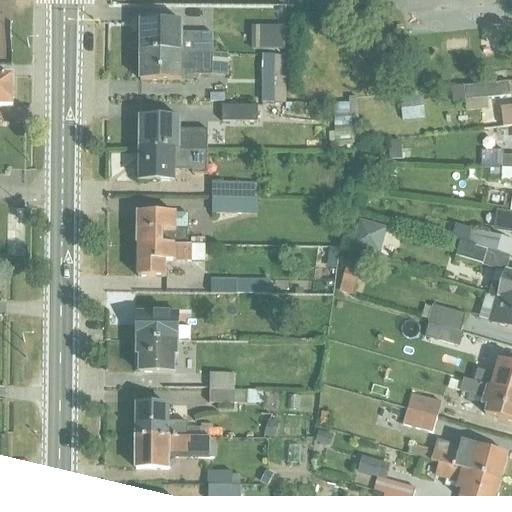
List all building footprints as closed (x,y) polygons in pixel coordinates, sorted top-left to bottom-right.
[(141,54),(213,54),(213,34),(184,34),(184,22),(141,22),(141,54)] [(284,28),(252,27),(251,51),(283,52),(284,28)] [(213,54),(141,54),(141,82),(183,82),(183,70),(195,71),(195,76),(228,76),(228,54),(213,54)] [(285,57),(262,55),(262,102),(274,102),(274,104),(285,104),(285,57)] [(183,70),(183,82),(195,82),(195,76),(195,71),(183,70)] [(0,107),(13,107),(13,77),(0,77),(0,107)] [(509,83),(451,89),(453,103),(465,102),(466,112),(489,110),(488,99),(511,97),(509,83)] [(422,96),(401,99),(403,122),(425,119),(422,96)] [(350,104),(351,147),(361,147),(361,142),(370,142),(370,129),(359,129),(357,97),(349,98),(350,104)] [(351,147),(350,104),(333,104),(335,148),(351,147)] [(257,108),(222,107),(222,122),(257,123),(257,108)] [(511,126),(511,107),(502,109),(504,127),(511,126)] [(140,150),(208,151),(207,131),(181,131),(181,119),(140,118),(140,150)] [(503,140),(503,130),(480,130),(480,140),(503,140)] [(402,142),(389,141),(389,160),(402,160),(402,142)] [(208,151),(140,150),(140,182),(176,182),(176,170),(193,170),(193,174),(207,174),(208,151)] [(481,169),(511,170),(511,157),(504,157),(504,152),(482,151),(481,169)] [(277,170),(298,170),(298,159),(278,159),(277,170)] [(511,170),(481,169),(480,181),(489,181),(489,182),(511,183),(511,170)] [(318,175),(318,200),(343,200),(343,175),(318,175)] [(213,199),(258,200),(258,183),(213,183),(213,199)] [(258,200),(213,199),(213,214),(251,214),(251,217),(258,217),(258,200)] [(134,203),(113,203),(114,214),(135,214),(134,203)] [(511,213),(511,214),(498,212),(495,232),(511,234),(511,213)] [(177,230),(177,214),(139,214),(139,246),(187,246),(188,230),(177,230)] [(177,230),(188,230),(188,215),(177,214),(177,230)] [(360,221),(353,248),(380,256),(388,229),(360,221)] [(462,242),(511,257),(511,256),(511,241),(456,225),(452,239),(462,242)] [(511,257),(462,242),(457,257),(484,264),(483,267),(497,270),(489,296),(511,302),(511,272),(507,271),(511,257)] [(187,246),(139,246),(138,278),(167,278),(167,262),(207,263),(207,246),(187,246)] [(349,260),(340,292),(353,296),(363,264),(349,260)] [(266,281),(212,280),(212,294),(265,295),(266,281)] [(511,302),(489,296),(487,295),(479,320),(511,329),(511,302)] [(306,323),(326,324),(327,304),(307,304),(306,323)] [(428,323),(461,333),(466,316),(433,306),(428,323)] [(180,343),(180,327),(180,314),(138,314),(138,342),(180,343)] [(461,333),(428,323),(424,337),(460,347),(464,334),(461,333)] [(180,327),(180,343),(191,343),(191,327),(180,327)] [(180,343),(138,342),(137,356),(140,356),(140,374),(176,374),(176,357),(180,357),(180,343)] [(474,383),(511,394),(511,364),(498,360),(494,376),(477,371),(474,383)] [(211,390),(235,391),(235,375),(211,374),(211,390)] [(511,394),(474,383),(465,380),(461,393),(468,395),(483,400),(482,406),(487,407),(485,415),(511,423),(511,394)] [(235,391),(211,390),(211,404),(264,405),(264,391),(235,391)] [(408,409),(438,418),(442,404),(412,395),(408,409)] [(483,400),(468,395),(467,401),(482,406),(483,400)] [(300,399),(283,400),(285,414),(301,413),(300,399)] [(137,438),(209,438),(210,429),(187,428),(187,423),(170,423),(170,406),(137,406),(137,438)] [(438,418),(408,409),(406,413),(391,409),(387,420),(433,434),(438,418)] [(319,414),(318,422),(320,423),(320,426),(331,427),(332,414),(322,413),(322,414),(319,414)] [(269,421),(265,436),(275,439),(280,424),(269,421)] [(319,432),(316,442),(331,446),(334,436),(319,432)] [(209,438),(137,438),(136,470),(170,470),(170,459),(210,460),(210,459),(217,459),(218,439),(209,438)] [(439,464),(501,482),(509,456),(493,451),(494,447),(484,444),(483,448),(463,442),(461,448),(438,441),(434,454),(430,453),(431,450),(413,445),(410,456),(439,464)] [(385,495),(412,503),(416,489),(387,480),(391,466),(363,457),(358,473),(377,479),(373,492),(385,495)] [(501,482),(439,464),(435,478),(446,481),(445,487),(461,492),(459,500),(493,509),(501,482)] [(209,486),(241,487),(241,475),(233,475),(233,472),(208,472),(208,486),(209,486)] [(275,490),(290,490),(290,474),(275,475),(275,490)] [(241,487),(209,486),(209,502),(241,503),(241,487)] [(409,511),(412,503),(385,495),(381,508),(395,511),(409,511)]
